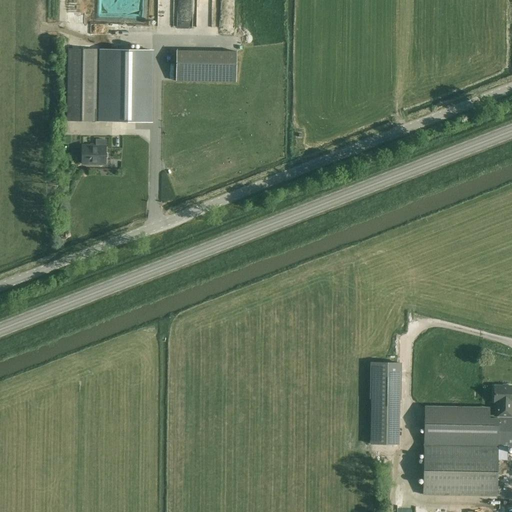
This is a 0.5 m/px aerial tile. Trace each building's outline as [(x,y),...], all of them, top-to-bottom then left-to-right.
[(69,0),(68,8),(75,10),(77,0),(69,0)] [(68,49),(67,121),(100,122),(101,109),(98,109),(98,49),(68,49)] [(101,49),(101,109),(100,122),(152,123),(153,50),(101,49)] [(240,82),(240,50),(179,50),(179,82),(240,82)] [(82,146),(82,164),(106,164),(106,141),(99,140),(99,147),(82,146)] [(370,444),(392,445),(399,445),(400,400),(401,400),(402,363),(371,363),(370,399),(371,399),(370,444)] [(423,495),(497,496),(498,460),(507,460),(507,448),(511,447),(511,387),(494,387),(494,401),(495,401),(495,415),(424,414),(424,443),(423,444),(423,495)]
